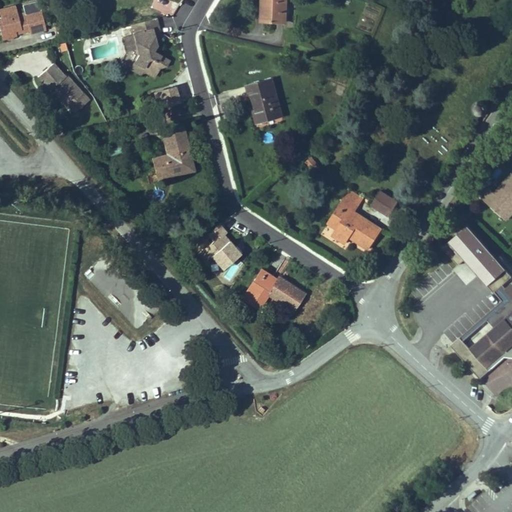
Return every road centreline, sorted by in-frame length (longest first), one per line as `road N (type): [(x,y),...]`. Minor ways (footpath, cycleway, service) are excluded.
road 1 (residential): [(205,0),(190,27),(234,205),(353,286),(374,311)]
road 2 (residential): [(0,88),(228,350)]
road 3 (residential): [(511,90),(374,311)]
road 4 (residential): [(0,455),(225,387)]
road 5 (residential): [(374,311),(496,435)]
